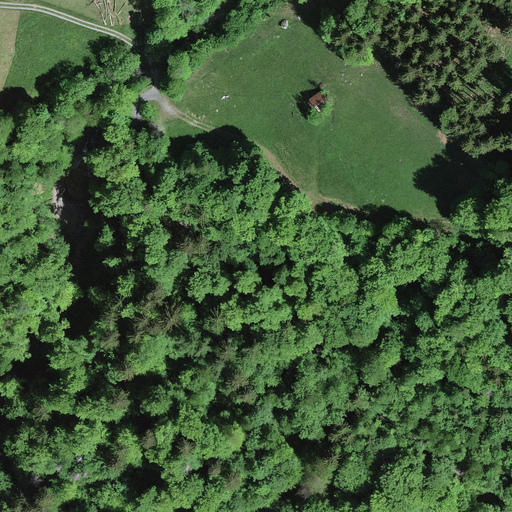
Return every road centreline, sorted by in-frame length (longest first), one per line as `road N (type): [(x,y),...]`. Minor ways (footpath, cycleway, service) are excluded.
road 1 (track): [(504,511),(386,404),(285,294),(253,242),(227,229),(187,227),(161,209),(137,158),(135,120),(142,100),(157,91),(165,106),(263,151),(301,194),(377,220),(470,228),(511,256)]
road 2 (track): [(157,91),(155,65),(130,39),(0,6)]
